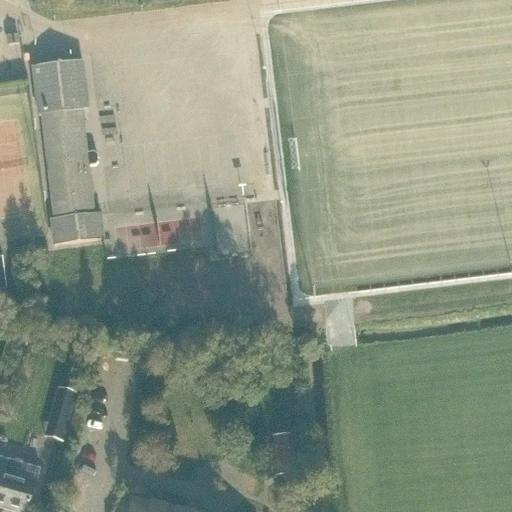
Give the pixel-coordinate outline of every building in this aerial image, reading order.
[(18,36),(6,38),(7,48),(20,46),(18,36)] [(53,248),(94,243),(103,242),(100,217),(94,217),(88,169),(96,168),(98,165),(96,157),(94,155),(86,156),(81,113),(88,112),(82,64),(32,70),(38,118),(42,117),(54,222),(50,223),(51,231),(53,248)] [(57,391),(47,429),(66,434),(76,397),(57,391)] [(296,473),(293,437),(276,438),(278,474),(296,473)] [(0,509),(10,511),(28,511),(36,486),(35,486),(40,471),(0,459),(0,509)] [(177,511),(134,502),(131,511),(177,511)]
